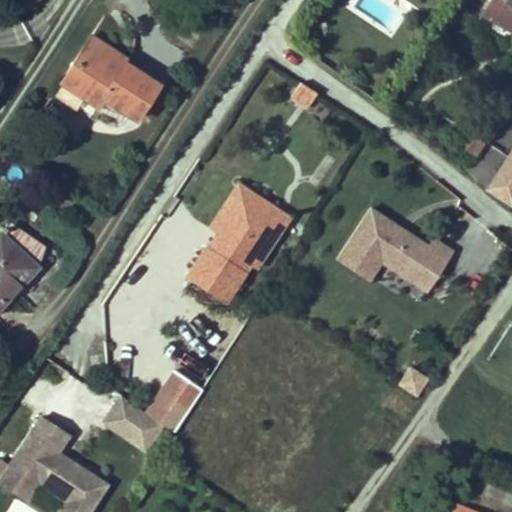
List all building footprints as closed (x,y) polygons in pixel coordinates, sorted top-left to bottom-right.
[(511,0),(492,0),(484,12),(511,28),(511,0)] [(127,58),(91,35),(85,46),(121,69),(124,63),(127,58)] [(102,98),(135,119),(158,85),(124,63),(121,69),(85,46),(66,75),(102,98)] [(102,98),(66,75),(61,82),(97,105),(102,98)] [(288,99),(306,109),(316,92),(297,82),(288,99)] [(485,142),(469,132),(461,144),(477,155),(485,142)] [(488,143),(469,170),(487,182),(505,155),(488,143)] [(511,148),(486,190),(505,203),(511,191),(511,148)] [(214,232),(206,244),(217,251),(225,239),(217,234),(242,196),(267,212),(249,241),(260,248),(250,264),(255,268),(288,217),(238,184),(209,228),(214,232)] [(185,277),(224,302),(250,264),(260,248),(249,241),(267,212),(242,196),(217,234),(225,239),(217,251),(206,244),(185,277)] [(381,261),(407,278),(415,265),(435,277),(453,251),(432,238),(427,245),(370,207),(336,259),(369,280),(381,261)] [(9,222),(0,230),(38,266),(44,247),(9,222)] [(0,307),(38,266),(0,230),(0,307)] [(427,290),(435,277),(415,265),(407,278),(427,290)] [(396,384),(413,395),(424,379),(407,368),(396,384)] [(171,400),(159,392),(145,412),(157,421),(171,400)] [(162,425),(119,397),(103,422),(146,450),(162,425)] [(188,411),(171,400),(157,421),(163,424),(174,432),(188,411)] [(0,481),(27,499),(37,483),(66,501),(59,511),(88,511),(106,484),(57,452),(69,435),(40,417),(9,465),(0,458),(0,481)]
